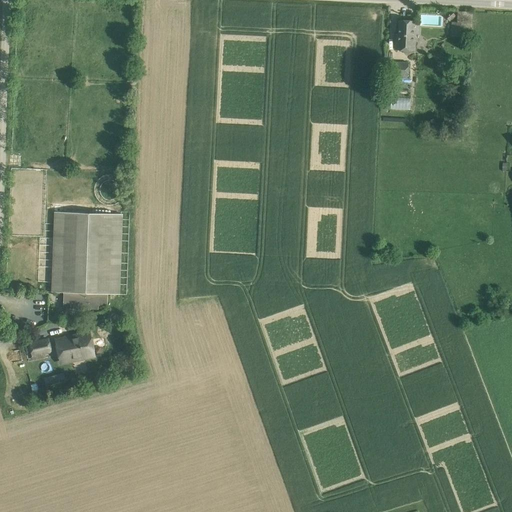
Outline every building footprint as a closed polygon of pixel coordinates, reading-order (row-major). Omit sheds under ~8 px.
[(456,16),(451,9),(445,15),(449,21),(456,16)] [(458,10),(457,21),(452,21),(451,35),(466,35),(467,10),(458,10)] [(412,50),(413,20),(399,20),(398,50),(412,50)] [(407,77),(408,62),(390,61),(389,76),(407,77)] [(411,98),(391,98),(390,108),(411,109),(411,98)] [(120,294),(123,214),(56,211),(53,292),(63,292),(63,308),(98,309),(98,306),(107,306),(108,293),(120,294)] [(90,330),(55,337),(60,364),(95,357),(90,330)] [(50,350),(48,339),(30,343),(34,360),(46,357),(45,351),(50,350)] [(123,361),(118,364),(125,374),(138,366),(136,362),(138,361),(133,353),(122,359),(123,361)] [(48,389),(67,385),(65,372),(45,376),(48,389)]
